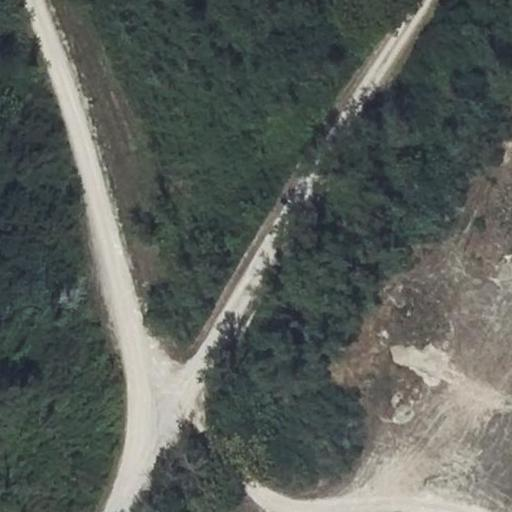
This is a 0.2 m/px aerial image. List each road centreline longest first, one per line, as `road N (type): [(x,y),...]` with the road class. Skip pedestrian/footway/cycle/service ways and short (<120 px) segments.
road 1 (unclassified): [(32,0),(151,416),(146,459),(118,511)]
road 2 (track): [(151,416),(182,393),(421,0)]
road 3 (track): [(305,511),(348,500),(469,511)]
road 4 (track): [(284,511),(243,481),(182,393)]
